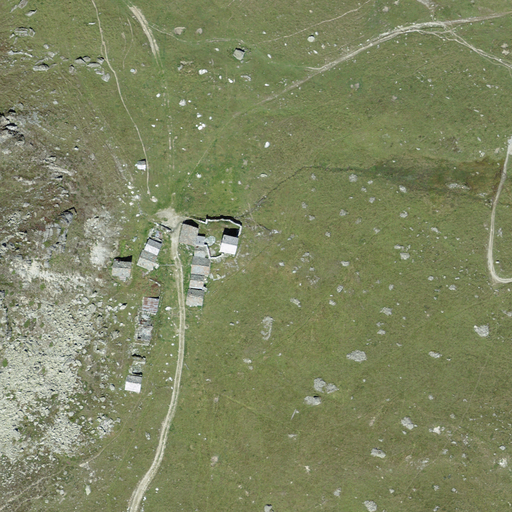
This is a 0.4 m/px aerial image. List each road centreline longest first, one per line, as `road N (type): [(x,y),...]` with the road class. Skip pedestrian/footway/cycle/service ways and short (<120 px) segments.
road 1 (track): [(132,511),(161,442),(180,347),(169,136),(144,23)]
road 2 (track): [(323,67),(229,120),(172,227)]
road 3 (track): [(511,11),(382,33),(323,67)]
road 4 (track): [(511,279),(492,272),(491,254),(491,214),(511,139)]
